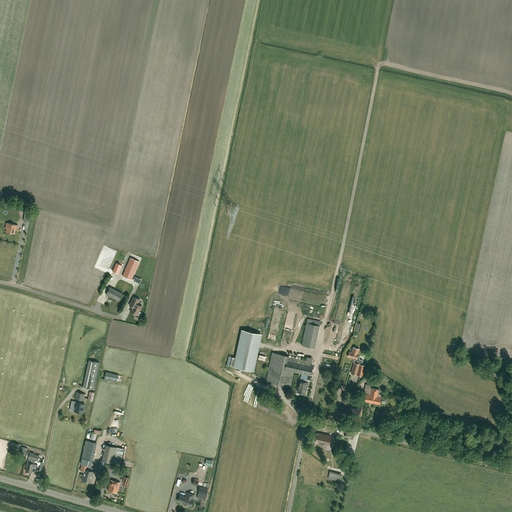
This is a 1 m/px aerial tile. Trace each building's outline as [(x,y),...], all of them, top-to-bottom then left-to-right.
[(29,222),(31,212),(28,211),(29,207),(23,206),(23,211),(25,211),(23,221),(29,222)] [(14,233),(15,230),(17,230),(18,225),(6,223),(5,229),(7,229),(6,232),(14,233)] [(127,265),(136,269),(139,261),(131,258),(127,265)] [(118,274),(122,265),(116,262),(112,271),(118,274)] [(131,279),(136,269),(127,265),(123,276),(131,279)] [(106,294),(119,301),(123,293),(110,287),(106,294)] [(129,305),(132,307),(130,311),(137,315),(142,306),(137,304),(140,299),(134,297),(129,305)] [(317,338),(304,335),(302,345),(315,348),(317,338)] [(232,357),(230,366),(233,367),(251,370),(256,349),(237,345),(235,358),(232,357)] [(359,357),(357,356),(359,349),(353,347),(352,352),(349,352),(348,357),(352,358),(352,359),(351,359),(355,360),(354,363),(357,363),(359,357)] [(271,352),(265,381),(290,387),(293,372),(300,374),(299,381),(298,381),(296,391),(300,392),(300,393),(303,394),(303,393),(304,393),(305,387),(306,387),(307,382),(305,382),(307,375),(309,376),(312,366),(310,365),(311,361),(277,353),(271,352)] [(84,383),(95,386),(100,362),(89,360),(84,383)] [(351,373),(354,374),(362,376),(365,365),(357,363),(354,363),(351,373)] [(116,382),(118,375),(106,372),(103,371),(101,378),(104,379),(116,382)] [(366,384),(365,387),(370,388),(369,394),(366,394),(365,401),(380,404),(382,395),(379,394),(380,390),(370,388),(371,385),(366,384)] [(82,400),(84,400),(85,393),(77,391),(75,398),(78,399),(78,401),(76,401),(75,410),(83,412),(85,403),(82,402),(82,400)] [(330,436),(318,433),(315,442),(328,445),(330,436)] [(82,454),(83,455),(80,463),(82,464),(80,470),(84,471),(82,479),(91,481),(94,471),(87,469),(88,466),(90,466),(92,457),(94,458),(97,442),(86,440),(82,454)] [(102,460),(100,460),(98,469),(97,471),(98,471),(98,473),(102,474),(103,469),(104,470),(105,464),(106,462),(113,464),(115,455),(117,447),(106,444),(102,460)] [(38,461),(39,455),(30,453),(28,458),(38,461)] [(26,471),(31,472),(34,463),(31,463),(32,460),(28,459),(26,467),(27,467),(26,471)] [(328,478),(340,481),(342,474),(330,471),(328,478)] [(108,490),(117,493),(120,482),(111,480),(108,490)] [(206,495),(208,488),(199,487),(198,493),(206,495)] [(193,499),(194,495),(187,492),(185,497),(180,495),(178,501),(191,506),(193,499)]
